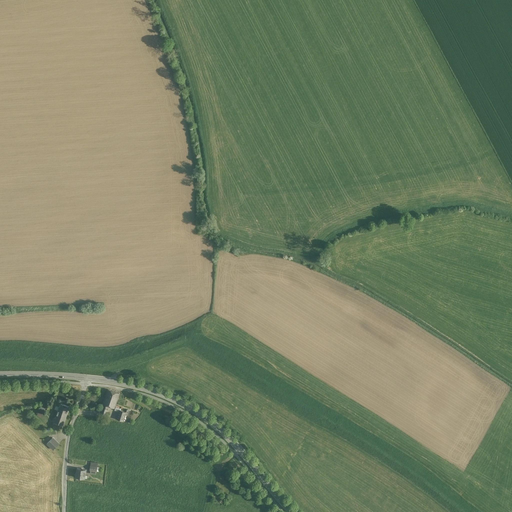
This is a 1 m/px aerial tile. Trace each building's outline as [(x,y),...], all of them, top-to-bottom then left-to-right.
[(119,393),(108,389),(106,396),(108,397),(108,398),(111,399),(110,400),(112,401),(112,402),(115,403),(119,393)] [(108,397),(106,396),(103,404),(104,404),(101,412),(106,414),(109,406),(113,408),(115,403),(112,402),(112,401),(110,400),(111,399),(108,398),(108,397)] [(69,407),(61,404),(57,415),(65,418),(69,407)] [(126,412),(119,410),(116,419),(123,421),(126,414),(126,412)] [(65,418),(57,415),(55,421),(63,424),(65,418)] [(59,444),(53,438),(47,444),(54,450),(59,444)] [(86,470),(77,469),(76,473),(75,478),(84,479),(86,470)]
